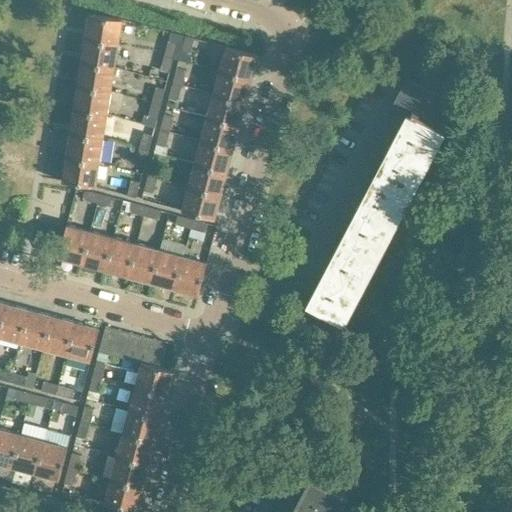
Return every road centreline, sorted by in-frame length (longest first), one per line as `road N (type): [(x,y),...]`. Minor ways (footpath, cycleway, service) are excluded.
road 1 (residential): [(227,271),(286,28),(270,15),(213,0)]
road 2 (residential): [(227,271),(296,285),(387,106)]
road 3 (residential): [(211,333),(0,276)]
road 4 (tertiary): [(511,317),(461,511)]
road 5 (residential): [(162,511),(211,333)]
